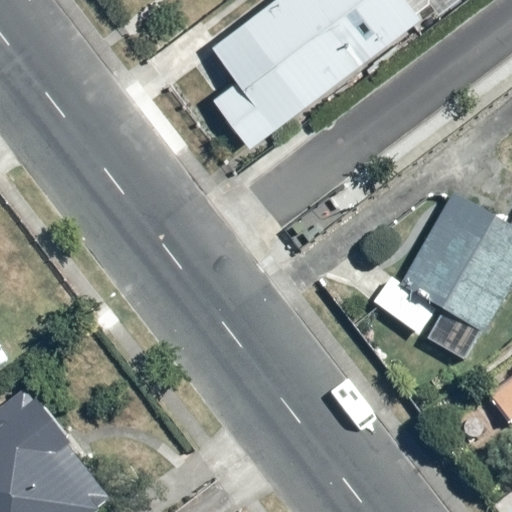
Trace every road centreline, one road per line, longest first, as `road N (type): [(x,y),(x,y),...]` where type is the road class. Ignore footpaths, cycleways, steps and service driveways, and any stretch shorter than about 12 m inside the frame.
road 1 (residential): [(178,270),(511,35)]
road 2 (residential): [(178,270),(367,511)]
road 3 (residential): [(0,36),(178,270)]
